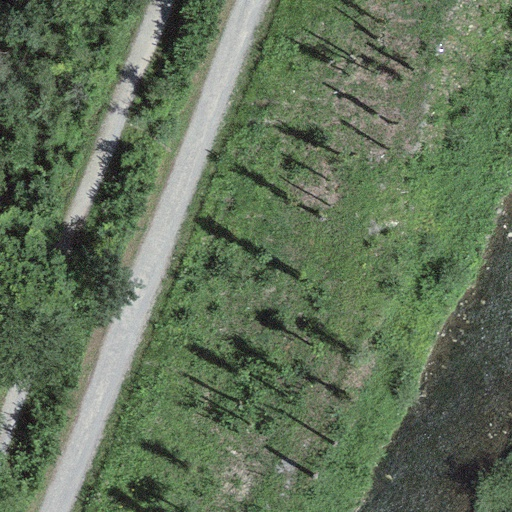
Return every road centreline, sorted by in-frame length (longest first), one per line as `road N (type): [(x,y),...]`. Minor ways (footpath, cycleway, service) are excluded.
road 1 (track): [(55,511),(253,0)]
road 2 (track): [(0,440),(168,0)]
